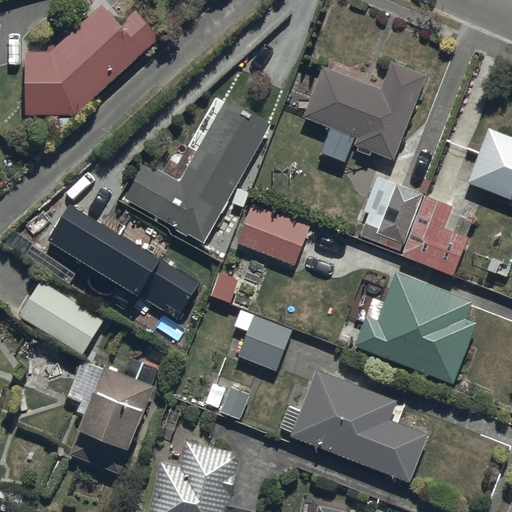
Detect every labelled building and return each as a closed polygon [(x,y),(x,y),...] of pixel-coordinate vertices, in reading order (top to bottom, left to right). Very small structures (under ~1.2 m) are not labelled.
[(26,115),(76,117),(163,36),(129,0),(112,0),(57,53),(28,52),(26,115)] [(305,123),(397,157),(428,75),(394,62),(385,86),(327,65),(305,123)] [(129,198),(204,242),(275,124),(231,97),(182,178),(152,160),(129,198)] [(472,183),(511,198),(511,133),(494,126),(472,183)] [(375,239),(403,250),(426,193),(399,181),(375,239)] [(430,197),(407,255),(456,274),(479,216),(430,197)] [(199,282),(69,204),(47,241),(177,319),(199,282)] [(243,244),(299,267),(315,228),(259,205),(243,244)] [(233,299),(241,278),(220,271),(213,292),(233,299)] [(361,347),(457,381),(483,309),(387,275),(361,347)] [(20,316),(84,356),(107,320),(42,280),(20,316)] [(240,356),(278,371),(294,332),(256,317),(240,356)] [(71,454),(123,474),(157,387),(105,367),(71,454)] [(296,435),(414,482),(432,435),(392,420),(399,402),(321,371),(296,435)] [(249,393),(230,386),(221,410),(239,418),(249,393)] [(450,428),(444,442),(482,458),(488,443),(450,428)] [(150,511),(263,511),(232,505),(242,460),(237,452),(188,440),(182,467),(161,463),(150,511)] [(20,511),(25,481),(1,477),(0,482),(0,481),(0,510),(9,511),(20,511)]
